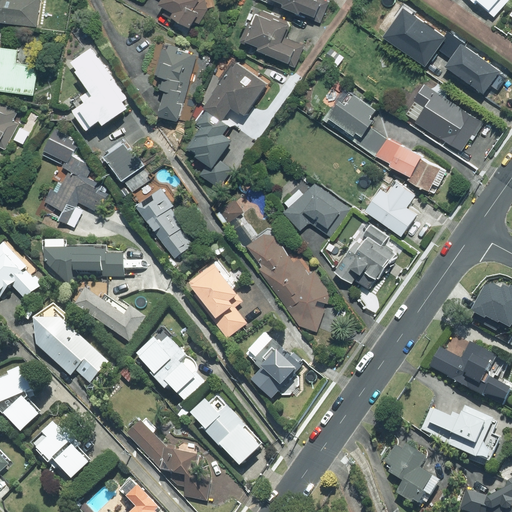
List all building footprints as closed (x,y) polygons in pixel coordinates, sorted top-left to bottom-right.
[(0,0),(0,20),(39,25),(41,0),(0,0)] [(158,0),(201,26),(210,7),(207,0),(158,0)] [(279,0),(323,20),(331,2),(325,0),(279,0)] [(475,0),(479,3),(480,0),(483,0),(498,14),(510,0),(475,0)] [(449,36),(409,7),(388,35),(429,64),(441,47),(456,58),(450,66),(488,93),(505,70),(452,33),(449,36)] [(242,41),(298,65),(306,45),(288,37),(294,23),(264,10),(258,23),(251,21),(242,41)] [(162,116),(180,121),(199,52),(167,43),(158,75),(172,79),(162,116)] [(0,88),(36,94),(41,65),(18,62),(20,49),(0,46),(0,88)] [(135,106),(92,47),(73,61),(97,94),(76,109),(91,130),(105,119),(108,124),(135,106)] [(279,83),(240,57),(196,121),(204,126),(189,149),(197,155),(190,165),(224,187),(236,170),(225,162),(279,83)] [(409,115),(464,150),(484,120),(428,85),(409,115)] [(353,89),(333,115),(364,138),(384,112),(353,89)] [(0,101),(0,146),(0,147),(6,150),(21,123),(15,120),(19,111),(0,101)] [(83,141),(58,128),(47,149),(68,161),(65,166),(72,169),(60,193),(53,188),(47,199),(74,215),(81,203),(100,213),(112,190),(88,178),(94,166),(75,155),(83,141)] [(128,142),(108,156),(133,193),(154,179),(128,142)] [(384,187),(368,209),(406,235),(422,213),(411,205),(419,193),(400,180),(391,190),(384,187)] [(337,230),(353,208),(317,182),(287,210),(301,231),(320,218),(337,230)] [(161,189),(137,204),(176,259),(196,245),(161,189)] [(239,193),(220,207),(300,325),(320,332),(333,295),(316,270),(310,274),(281,235),(265,232),(239,193)] [(365,229),(338,269),(358,285),(368,269),(381,277),(399,253),(365,229)] [(8,244),(0,250),(0,292),(10,283),(27,301),(45,285),(8,244)] [(127,278),(127,249),(47,249),(47,262),(70,287),(78,278),(78,273),(105,274),(104,277),(127,278)] [(245,302),(217,265),(189,287),(229,339),(250,324),(238,308),(245,302)] [(90,290),(79,306),(132,343),(150,318),(134,307),(128,316),(90,290)] [(511,304),(499,323),(511,332),(511,304)] [(64,319),(39,320),(40,346),(73,376),(79,370),(93,383),(111,363),(64,319)] [(165,330),(138,354),(184,406),(209,384),(165,330)] [(306,368),(268,333),(248,355),(264,370),(254,380),(275,399),(306,368)] [(431,368),(502,405),(511,386),(511,384),(490,373),(499,357),(470,342),(462,359),(442,348),(431,368)] [(25,366),(0,377),(0,408),(25,434),(43,416),(23,397),(37,392),(25,366)] [(219,396),(196,416),(244,469),(266,449),(219,396)] [(422,429),(489,461),(508,426),(470,407),(464,420),(434,406),(422,429)] [(145,421),(129,435),(163,471),(191,477),(187,497),(210,504),(216,461),(169,450),(145,421)] [(57,425),(35,445),(71,483),(93,463),(57,425)] [(426,506),(442,478),(424,468),(431,457),(402,440),(386,468),(407,479),(400,491),(426,506)] [(0,476),(13,465),(0,451),(0,476)] [(490,496),(468,489),(463,507),(478,511),(511,511),(511,478),(510,480),(507,486),(490,496)] [(167,511),(141,485),(128,497),(137,505),(128,511),(167,511)]
